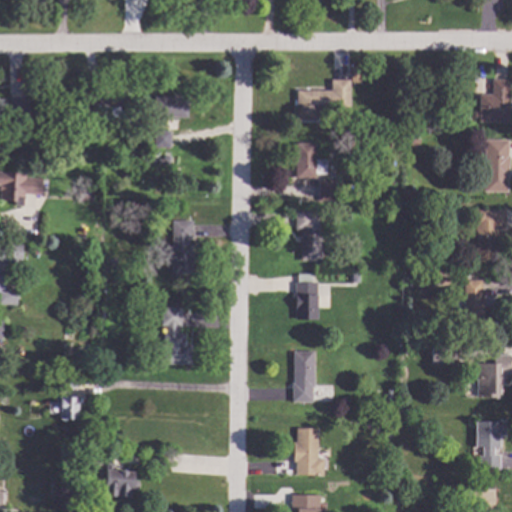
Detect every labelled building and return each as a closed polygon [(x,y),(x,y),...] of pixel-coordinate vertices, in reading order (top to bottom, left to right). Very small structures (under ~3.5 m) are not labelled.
[(349,83),(360,83),(360,67),(349,67),(349,83)] [(348,110),(331,110),(331,116),(316,116),(316,122),(295,122),(295,91),(329,91),(329,81),(348,80),(348,110)] [(507,124),(477,123),(478,95),(490,96),(490,80),(508,81),(507,124)] [(177,98),(187,99),(187,119),(151,118),(152,97),(171,98),(171,95),(177,95),(177,98)] [(127,120),(96,120),(96,116),(82,116),(82,98),(127,98),(127,120)] [(0,99),(26,99),(27,118),(6,119),(6,113),(0,113),(0,99)] [(170,132),(169,149),(152,148),(153,131),(170,132)] [(352,142),(345,151),(337,145),(344,136),(352,142)] [(507,141),(507,157),(508,157),(508,178),(506,178),(506,193),(482,193),(483,140),(507,141)] [(314,161),(325,161),(325,175),(314,175),(314,179),(294,179),(294,144),(314,144),(314,161)] [(0,172),(24,173),(24,178),(40,179),(40,196),(23,196),(22,207),(13,207),(13,204),(7,203),(8,201),(0,201),(0,172)] [(336,201),(318,201),(318,181),(335,181),(336,201)] [(92,191),(92,203),(76,202),(77,190),(92,191)] [(503,230),(495,230),(495,263),(474,263),(474,228),(471,227),(471,211),(503,211),(503,230)] [(320,262),(298,262),(298,231),(293,231),(293,212),(320,212),(320,262)] [(191,241),(187,241),(187,245),(191,245),(191,276),(169,276),(169,246),(170,246),(169,221),(191,221),(191,241)] [(22,263),(0,263),(0,245),(22,245),(22,263)] [(358,269),(350,269),(350,261),(358,261),(358,269)] [(0,269),(3,270),(2,290),(16,290),(15,305),(0,305),(0,269)] [(309,284),(315,284),(314,322),(292,322),(293,274),(309,275),(309,284)] [(357,283),(348,283),(348,274),(357,274),(357,283)] [(480,302),(483,302),(483,332),(462,332),(462,281),(480,281),(480,302)] [(179,328),(176,328),(176,335),(183,335),(183,345),(189,345),(189,366),(161,366),(161,334),(164,334),(164,327),(159,327),(159,309),(179,309),(179,328)] [(411,356),(402,356),(402,347),(411,347),(411,356)] [(312,388),(310,388),(310,403),(290,403),(290,384),(291,384),(291,353),(311,352),(312,388)] [(429,364),(455,365),(455,352),(429,352),(429,364)] [(508,375),(503,375),(503,378),(499,378),(499,398),(474,398),(474,365),(492,365),(491,356),(508,356),(508,375)] [(77,377),(76,389),(57,389),(57,376),(77,377)] [(76,421),(58,421),(58,398),(76,398),(76,421)] [(503,437),(498,437),(498,448),(492,448),(492,457),(497,457),(498,471),(477,471),(477,456),(480,456),(480,448),(474,448),(473,423),(496,423),(496,421),(503,421),(503,437)] [(315,460),(321,460),(321,477),(315,477),(315,476),(293,476),(293,463),(291,463),(291,443),(294,443),(294,430),(316,430),(315,460)] [(102,448),(99,468),(76,464),(79,444),(102,448)] [(114,464),(113,471),(132,473),(132,477),(139,477),(138,493),(128,492),(127,500),(91,496),(92,486),(102,487),(105,463),(114,464)] [(492,511),(459,511),(459,491),(492,491),(492,511)] [(317,511),(288,511),(289,496),(317,496),(317,511)] [(70,510),(60,510),(60,501),(70,501),(70,510)]
